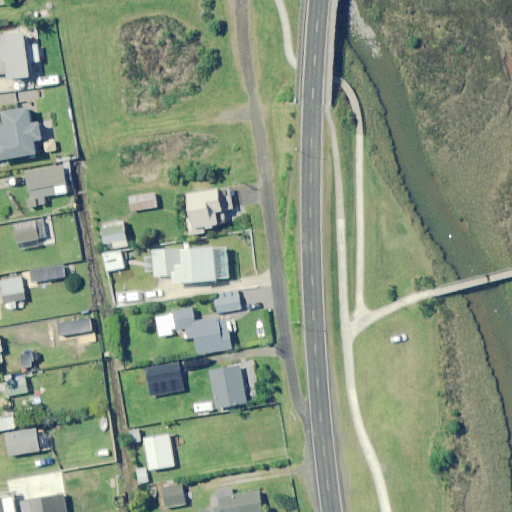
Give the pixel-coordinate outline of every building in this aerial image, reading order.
[(36,47),(34,30),(0,34),(0,74),(12,73),(12,79),(32,77),(30,63),(44,61),(42,46),(36,47)] [(33,122),(30,109),(5,113),(8,126),(0,126),(0,160),(39,154),(37,141),(44,140),(41,120),(33,122)] [(60,151),(57,139),(44,142),(47,154),(60,151)] [(71,193),(67,166),(27,172),(32,207),(49,204),(47,196),(71,193)] [(227,223),(226,212),(235,211),(232,192),(223,193),(222,189),(191,194),(195,215),(188,216),(191,235),(208,232),(208,230),(217,228),(216,225),(227,223)] [(159,207),(157,193),(131,197),(133,211),(159,207)] [(47,239),(44,220),(18,224),(22,249),(40,246),(39,240),(47,239)] [(114,243),(116,250),(130,247),(127,233),(106,238),(108,245),(114,243)] [(230,280),(228,247),(153,251),(154,277),(175,276),(176,283),(230,280)] [(65,257),(74,256),(72,250),(57,253),(59,264),(66,263),(65,257)] [(121,251),(103,255),(107,273),(125,269),(121,251)] [(28,300),(25,277),(3,280),(6,303),(28,300)] [(244,309),(242,296),(217,300),(219,313),(244,309)] [(197,322),(195,308),(175,312),(178,330),(187,329),(188,339),(198,337),(201,354),(239,348),(234,316),(197,322)] [(41,360),(39,350),(21,354),(23,364),(41,360)] [(187,391),(182,362),(148,368),(154,397),(187,391)] [(247,409),(241,372),(211,377),(217,414),(247,409)] [(28,376),(7,380),(10,396),(31,392),(28,376)] [(214,402),(194,404),(195,415),(215,412),(214,402)] [(234,422),(233,414),(214,416),(215,424),(234,422)] [(15,416),(0,419),(0,431),(18,429),(15,416)] [(43,451),(39,428),(8,433),(11,456),(43,451)] [(143,441),(141,430),(130,432),(132,443),(143,441)] [(175,466),(170,435),(147,439),(152,470),(175,466)] [(188,505),(185,485),(165,488),(168,508),(188,505)] [(267,511),(264,492),(215,499),(216,509),(201,511),(267,511)] [(0,511),(18,511),(16,497),(0,499),(0,511)]
